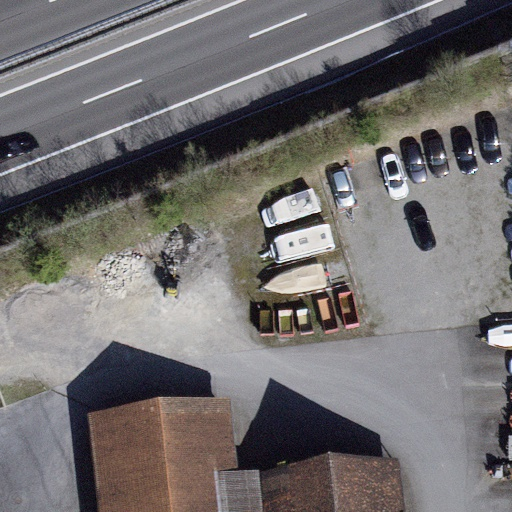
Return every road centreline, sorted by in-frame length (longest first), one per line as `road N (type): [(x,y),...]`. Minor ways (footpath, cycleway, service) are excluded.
road 1 (motorway): [(0,139),(350,0)]
road 2 (unknown): [(458,348),(247,361)]
road 3 (unknown): [(447,511),(458,348)]
road 4 (unknown): [(0,366),(24,379),(32,398),(48,511)]
road 5 (unknown): [(458,348),(467,197)]
